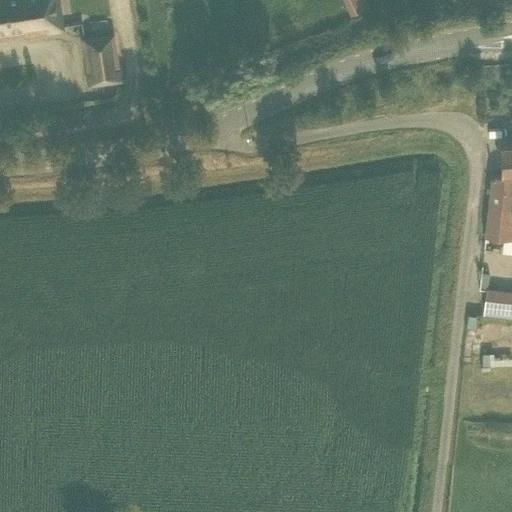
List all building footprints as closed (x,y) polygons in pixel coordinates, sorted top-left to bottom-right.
[(25,31),(61,26),(56,0),(0,0),(0,31),(25,27),(25,31)] [(343,0),(350,14),(363,8),(358,0),(343,0)] [(89,82),(120,78),(113,32),(82,37),(89,82)] [(511,204),(511,172),(500,172),(492,172),(485,234),(511,237),(511,208),(511,209),(511,204)] [(511,290),(486,288),(484,308),(488,309),(487,313),(511,315),(511,290)]
